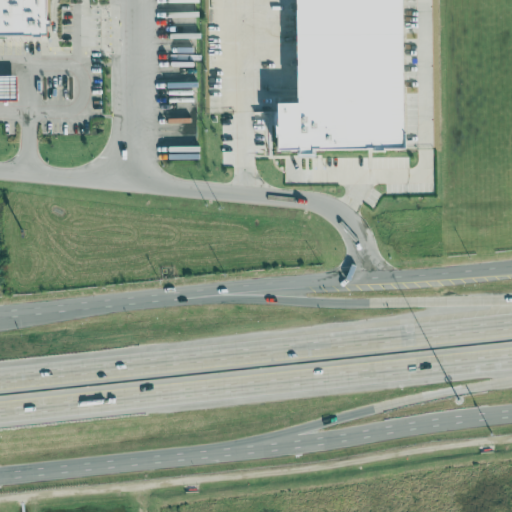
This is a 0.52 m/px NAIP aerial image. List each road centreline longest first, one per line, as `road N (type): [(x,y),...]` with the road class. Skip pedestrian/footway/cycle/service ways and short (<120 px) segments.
road 1 (primary): [(0,478),(511,418)]
road 2 (motorway): [(511,321),(0,375)]
road 3 (motorway): [(0,417),(511,364)]
road 4 (primary): [(511,267),(225,292)]
road 5 (motorway): [(511,300),(384,303),(225,292)]
road 6 (motorway): [(264,453),(331,425),(511,383)]
road 7 (primary): [(225,292),(0,320)]
